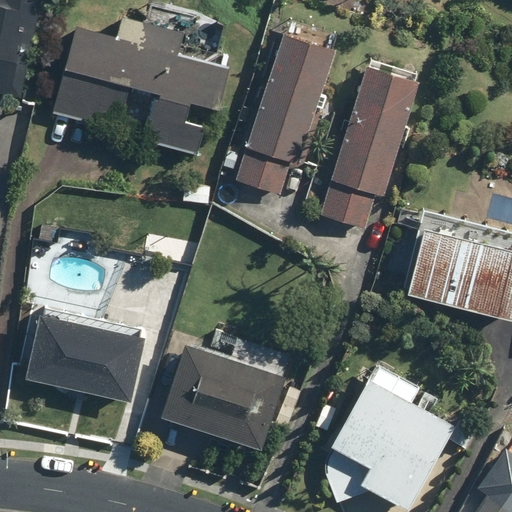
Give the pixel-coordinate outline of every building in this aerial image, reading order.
[(0,0),(0,99),(22,104),(45,0),(0,0)] [(123,30),(83,19),(59,108),(124,126),(137,78),(163,86),(150,136),(203,150),(211,121),(193,116),(199,95),(226,102),(237,61),(185,47),(191,26),(129,10),(123,30)] [(288,25),(240,177),(284,191),(295,157),(305,160),(343,42),(288,25)] [(425,76),(374,60),(326,210),(370,224),(381,189),(389,191),(425,76)] [(414,288),(511,312),(511,242),(431,222),(414,288)] [(47,306),(32,373),(137,396),(152,330),(47,306)] [(192,337),(168,412),(269,444),(293,370),(192,337)] [(329,466),(330,469),(341,498),(380,483),(416,503),(463,417),(379,371),(332,457),(330,460),(329,463),(329,466)] [(511,511),(511,498),(495,487),(477,511),(511,511)]
